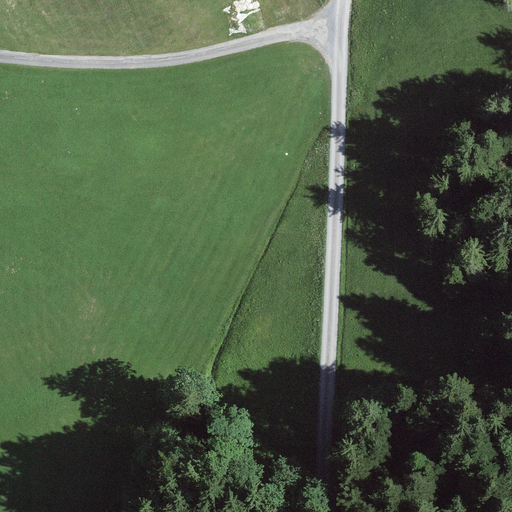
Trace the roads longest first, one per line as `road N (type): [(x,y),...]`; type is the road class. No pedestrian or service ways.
road 1 (track): [(342,0),(324,432),(331,511)]
road 2 (track): [(0,57),(151,61),(340,31)]
